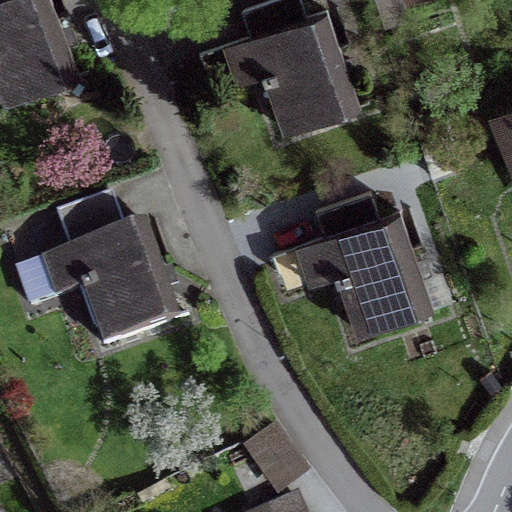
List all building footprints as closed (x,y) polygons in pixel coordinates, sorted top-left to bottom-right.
[(0,0),(0,107),(74,82),(45,0),(0,0)] [(353,112),(323,18),(218,50),(228,84),(258,75),(276,136),(353,112)] [(511,110),(485,122),(511,186),(511,110)] [(55,215),(69,254),(46,262),(59,297),(90,286),(110,342),(174,320),(157,273),(141,228),(123,235),(107,193),(55,215)] [(390,224),(291,251),(302,289),(332,281),(349,342),(417,323),(390,224)] [(296,471),(266,431),(236,452),(266,493),(296,471)]
